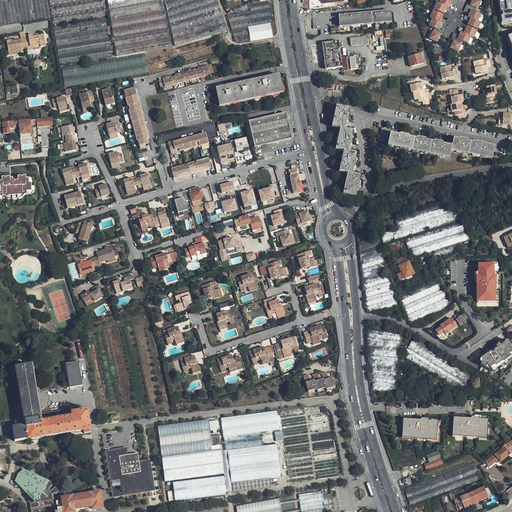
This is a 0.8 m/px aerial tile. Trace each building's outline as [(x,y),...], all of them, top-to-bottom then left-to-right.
[(0,0),(0,26),(51,18),(48,0),(0,0)] [(50,0),(55,24),(106,16),(103,0),(50,0)] [(171,46),(161,0),(107,0),(117,56),(171,46)] [(227,30),(217,0),(165,0),(166,2),(176,46),(227,30)] [(434,8),(444,13),(446,9),(449,11),(451,12),(453,8),(450,7),(452,4),(458,6),(459,3),(460,0),(441,0),(441,3),(437,1),(434,8)] [(469,25),(479,29),(482,22),(481,22),(479,21),(482,14),(477,11),(478,8),(479,8),(483,1),(480,0),(473,0),(472,5),(469,3),(467,7),(466,10),(471,13),(469,16),(467,15),(465,18),(471,21),(469,25)] [(511,0),(500,0),(501,3),(502,3),(503,7),(501,7),(502,12),(501,12),(502,16),(503,16),(504,21),(508,21),(511,20),(511,0)] [(240,43),(274,38),(271,23),(273,23),(270,3),(250,5),(250,11),(227,15),(236,42),(240,43)] [(443,14),(434,10),(430,17),(431,17),(432,17),(433,18),(430,25),(436,28),(434,31),(433,31),(430,38),(435,40),(438,42),(441,34),(444,36),(445,32),(447,29),(441,26),(443,23),(446,24),(447,20),(442,18),(443,14)] [(338,16),(339,26),(391,21),(390,11),(338,16)] [(58,47),(109,38),(106,20),(106,19),(55,27),(58,47)] [(478,31),(468,26),(467,29),(464,28),(461,27),(459,31),(462,32),(461,35),(455,32),(453,36),(452,39),(454,41),(451,48),(459,52),(462,44),(461,44),(463,41),(469,43),(472,36),(475,38),(478,31)] [(20,50),(28,49),(31,49),(31,47),(35,47),(35,50),(35,51),(42,50),(41,48),(46,47),(45,36),(40,37),(34,38),(34,35),(29,36),(30,39),(26,39),(12,41),(12,40),(7,41),(9,52),(20,50)] [(351,46),(367,45),(367,36),(350,37),(351,46)] [(112,56),(109,38),(58,47),(61,64),(112,56)] [(340,40),(322,42),(325,69),(342,67),(342,71),(357,69),(357,64),(360,64),(359,56),(341,57),(340,40)] [(407,56),(410,66),(424,62),(421,52),(407,56)] [(145,54),(62,68),(65,87),(149,72),(145,54)] [(474,61),(476,73),(488,71),(487,67),(491,67),(490,60),(486,61),(487,66),(485,66),(483,60),(474,61)] [(160,81),(162,88),(166,87),(166,88),(168,87),(174,86),(174,85),(187,82),(199,79),(212,75),(212,74),(210,67),(207,68),(207,64),(199,66),(200,68),(201,70),(197,71),(196,69),(188,71),(189,73),(185,74),(184,73),(176,75),(176,77),(172,78),(172,76),(164,78),(164,79),(160,81)] [(440,67),(443,79),(454,77),(454,76),(457,75),(456,69),(452,70),(453,71),(451,71),(450,65),(440,67)] [(281,92),(278,77),(266,80),(265,77),(262,78),(263,80),(252,83),(252,82),(245,84),(245,82),(241,82),(242,84),(229,87),(228,87),(224,86),(225,88),(218,90),(222,105),(281,92)] [(496,79),(498,87),(502,86),(502,87),(505,87),(502,77),(496,79)] [(410,85),(411,92),(412,91),(413,98),(419,97),(420,100),(421,101),(428,100),(427,96),(428,96),(427,89),(422,90),(421,83),(416,84),(415,81),(411,80),(407,81),(408,85),(410,85)] [(485,100),(485,104),(498,102),(497,98),(498,98),(495,85),(487,87),(488,92),(489,96),(487,96),(488,100),(485,100)] [(135,130),(137,138),(138,142),(139,142),(141,150),(147,149),(146,145),(149,144),(148,139),(149,139),(148,135),(146,127),(144,120),(142,111),(140,104),(139,98),(138,98),(136,89),(125,92),(127,101),(129,107),(130,106),(132,111),(130,111),(131,114),(133,122),(135,130)] [(102,92),(106,106),(114,104),(111,90),(102,92)] [(80,95),(83,109),(91,107),(90,103),(89,98),(90,98),(91,100),(94,99),(93,91),(88,92),(88,93),(80,95)] [(452,104),(450,105),(451,108),(452,112),(458,111),(459,111),(462,110),(462,107),(461,103),(463,102),(462,95),(457,96),(457,92),(450,93),(451,97),(452,104)] [(65,97),(52,100),(54,108),(59,107),(59,110),(67,108),(65,97)] [(337,106),(333,125),(341,127),(336,148),(344,150),(340,171),(348,173),(343,193),(355,196),(359,176),(351,174),(356,153),(349,152),(353,130),(345,128),(350,108),(337,106)] [(288,113),(252,121),(257,147),(294,139),(288,113)] [(511,115),(511,114),(504,114),(504,118),(499,117),(499,124),(511,124),(511,126),(511,115)] [(38,127),(46,126),(53,126),(53,120),(52,118),(48,118),(42,119),(37,119),(37,122),(38,127)] [(10,129),(14,129),(14,126),(20,126),(20,135),(32,134),(31,122),(31,120),(19,121),(3,123),(3,130),(10,129)] [(224,122),(217,123),(220,133),(226,131),(224,124),(224,122)] [(232,122),(224,124),(226,131),(233,129),(232,122)] [(118,134),(122,133),(120,125),(116,126),(115,123),(107,126),(109,136),(118,134)] [(66,136),(66,140),(73,139),(75,138),(74,131),(73,127),(73,125),(61,128),(63,136),(66,136)] [(494,147),(453,138),(452,146),(391,133),(392,130),(382,127),(380,140),(390,142),(389,146),(449,159),(451,150),(492,159),(494,147)] [(209,144),(206,134),(177,142),(173,143),(173,141),(169,142),(171,152),(176,150),(176,153),(209,144)] [(247,138),(231,142),(232,145),(233,148),(238,147),(249,144),(247,138)] [(66,140),(64,140),(65,144),(66,153),(77,150),(76,145),(76,142),(73,142),(73,139),(66,140)] [(233,148),(232,145),(223,147),(219,148),(223,166),(229,164),(229,161),(236,160),(233,148)] [(109,155),(112,165),(124,162),(122,154),(118,155),(117,153),(109,155)] [(211,168),(209,158),(188,164),(188,165),(172,169),(175,179),(191,174),(211,168)] [(77,175),(78,177),(82,176),(90,174),(87,164),(79,166),(80,169),(76,170),(77,175)] [(73,176),(77,175),(76,170),(75,168),(71,169),(63,171),(65,181),(73,179),(73,176)] [(288,191),(289,195),(303,192),(301,183),(298,174),(297,168),(289,170),(294,190),(288,191)] [(306,172),(298,174),(301,183),(308,181),(306,172)] [(124,182),(127,191),(136,189),(135,187),(139,186),(139,188),(151,185),(148,175),(140,177),(141,179),(137,181),(136,178),(124,182)] [(30,184),(29,179),(27,179),(27,176),(24,176),(23,177),(22,176),(18,176),(18,178),(15,178),(15,179),(11,179),(11,177),(8,177),(7,178),(6,177),(0,177),(0,179),(0,191),(3,191),(3,194),(3,196),(5,196),(7,198),(8,197),(9,196),(21,195),(23,196),(23,197),(25,195),(28,195),(27,192),(32,191),(32,189),(32,184),(30,184)] [(232,182),(220,185),(222,192),(234,189),(232,182)] [(96,191),(98,199),(110,195),(107,185),(99,187),(100,190),(96,191)] [(262,201),(275,198),(272,187),(259,191),(262,201)] [(200,188),(190,191),(193,200),(195,206),(204,203),(203,198),(201,191),(200,188)] [(191,201),(188,191),(178,194),(180,200),(175,201),(180,217),(185,216),(184,212),(189,211),(186,202),(191,201)] [(251,191),(241,194),(245,207),(255,204),(251,191)] [(83,204),(79,193),(73,194),(67,196),(64,197),(67,208),(83,204)] [(440,197),(421,199),(398,206),(400,215),(442,202),(440,197)] [(235,199),(221,203),(224,213),(238,209),(235,199)] [(457,209),(454,200),(397,217),(400,226),(457,209)] [(152,216),(154,223),(160,221),(161,223),(161,225),(169,223),(164,208),(159,210),(160,214),(156,215),(154,209),(150,210),(152,216)] [(285,212),(284,208),(275,211),(276,214),(274,215),(275,220),(274,220),(275,226),(286,222),(284,215),(283,212),(285,212)] [(139,221),(142,231),(147,229),(147,228),(147,226),(149,225),(149,227),(155,225),(154,223),(152,216),(149,217),(148,215),(145,216),(144,214),(141,215),(140,211),(136,212),(137,215),(138,218),(141,217),(142,220),(139,221)] [(310,220),(308,211),(303,212),(300,213),(299,211),(295,212),(298,224),(302,222),(306,221),(310,220)] [(461,219),(459,211),(381,235),(383,244),(461,219)] [(260,217),(251,221),(249,216),(240,219),(240,220),(238,221),(237,220),(236,220),(236,222),(238,229),(242,228),(252,225),(254,232),(263,228),(260,217)] [(79,225),(76,234),(80,235),(79,239),(87,242),(93,225),(89,223),(85,222),(83,226),(79,225)] [(463,222),(405,240),(408,248),(408,249),(411,248),(413,257),(428,252),(430,260),(452,253),(464,246),(462,242),(469,240),(463,222)] [(291,234),(290,230),(278,234),(279,238),(281,237),(282,240),(284,245),(293,243),(291,234)] [(510,244),(506,234),(502,236),(506,246),(510,244)] [(382,254),(377,237),(368,240),(373,256),(382,254)] [(185,249),(187,255),(192,254),(192,257),(198,255),(198,257),(207,254),(204,243),(202,238),(196,240),(197,244),(198,246),(195,246),(185,249)] [(231,239),(219,241),(221,250),(220,251),(222,256),(227,255),(226,250),(237,247),(238,250),(243,249),(241,242),(238,243),(238,240),(235,241),(234,238),(231,239)] [(391,243),(384,245),(387,255),(403,250),(400,243),(391,246),(391,243)] [(107,261),(115,258),(112,248),(108,249),(105,250),(96,252),(98,257),(94,258),(90,259),(90,260),(83,263),(80,264),(78,264),(81,275),(88,273),(94,271),(93,267),(96,265),(100,264),(100,263),(107,261)] [(255,252),(247,254),(249,261),(257,259),(255,252)] [(304,257),(299,258),(302,269),(310,266),(310,268),(316,266),(313,259),(311,259),(310,256),(308,252),(303,253),(304,257)] [(151,258),(155,268),(159,267),(160,271),(166,269),(165,266),(165,264),(169,262),(170,265),(175,263),(174,261),(171,253),(168,254),(168,253),(151,258)] [(382,256),(382,255),(361,262),(363,279),(387,271),(382,256)] [(405,278),(414,274),(411,267),(410,265),(408,262),(406,257),(397,261),(399,266),(402,272),(397,274),(400,281),(405,278)] [(278,261),(272,263),(273,267),(268,268),(267,264),(268,264),(267,260),(262,261),(263,266),(259,267),(262,276),(270,274),(271,279),(279,276),(280,278),(285,276),(283,268),(280,269),(279,265),(278,261)] [(493,272),(493,266),(490,266),(477,266),(477,273),(478,277),(476,277),(476,283),(477,300),(482,300),(482,301),(488,301),(488,300),(494,299),(494,293),(494,286),(494,282),(493,282),(493,276),(493,272)] [(251,273),(241,276),(243,280),(239,281),(241,288),(245,287),(249,286),(250,288),(257,286),(255,280),(254,280),(251,273)] [(371,313),(397,305),(396,299),(388,273),(364,281),(368,313),(371,313)] [(142,276),(135,278),(138,286),(141,285),(144,284),(142,276)] [(112,282),(115,291),(122,289),(122,291),(132,288),(130,280),(127,281),(126,277),(123,278),(124,280),(124,281),(120,283),(119,281),(119,280),(112,282)] [(310,285),(305,286),(308,294),(306,295),(308,300),(315,298),(314,295),(318,294),(322,292),(320,287),(316,288),(315,283),(319,282),(317,278),(309,281),(310,285)] [(213,281),(207,283),(208,286),(204,288),(207,298),(214,295),(215,297),(220,296),(218,288),(215,288),(214,285),(213,281)] [(438,281),(400,297),(407,315),(406,316),(410,324),(452,306),(448,297),(447,297),(443,288),(441,289),(438,281)] [(81,295),(85,302),(93,298),(94,301),(103,296),(100,292),(98,289),(99,288),(98,285),(93,287),(92,288),(92,290),(93,292),(90,294),(89,292),(89,291),(81,295)] [(179,298),(180,302),(178,302),(181,310),(187,308),(186,306),(193,304),(190,294),(185,295),(184,292),(178,294),(179,298)] [(497,293),(494,293),(494,299),(488,300),(488,301),(482,301),(482,300),(477,300),(477,303),(497,303),(497,293)] [(281,306),(279,299),(275,301),(274,297),(265,300),(266,303),(265,304),(267,308),(269,314),(273,313),(276,312),(277,314),(285,312),(283,306),(281,306)] [(223,311),(217,313),(219,321),(218,321),(220,326),(228,324),(227,321),(230,320),(235,319),(233,313),(229,315),(227,310),(231,308),(230,306),(222,309),(223,311)] [(455,319),(459,323),(467,317),(464,313),(455,319)] [(452,319),(440,326),(442,328),(436,331),(440,336),(445,333),(447,331),(449,333),(457,326),(452,319)] [(170,320),(162,322),(163,328),(172,325),(170,320)] [(164,330),(168,329),(169,333),(165,335),(167,340),(171,339),(175,338),(176,340),(184,338),(182,332),(180,332),(178,326),(173,327),(172,325),(163,328),(164,330)] [(321,325),(310,328),(312,332),(313,336),(311,336),(310,333),(308,333),(308,331),(304,333),(307,343),(313,342),(320,339),(319,336),(323,335),(327,334),(325,328),(322,329),(321,325)] [(400,348),(401,333),(367,329),(368,345),(400,348)] [(292,337),(281,340),(284,347),(282,348),(280,344),(276,345),(279,356),(284,354),(292,351),(291,349),(295,348),(299,346),(297,340),(293,341),(292,337)] [(57,346),(69,343),(67,338),(56,341),(57,346)] [(476,375),(413,338),(407,349),(470,386),(476,375)] [(488,353),(487,353),(481,358),(482,361),(480,365),(482,366),(484,367),(490,370),(494,367),(495,368),(496,368),(499,366),(507,360),(510,358),(509,356),(511,354),(511,347),(507,340),(500,345),(496,348),(491,352),(490,352),(489,352),(488,352),(488,353)] [(273,344),(264,347),(265,350),(272,348),(273,353),(276,352),(273,344)] [(264,346),(250,350),(253,361),(257,359),(261,358),(262,361),(270,358),(270,361),(275,359),(273,353),(272,348),(265,350),(264,347),(264,346)] [(397,366),(399,351),(368,347),(368,362),(397,366)] [(470,386),(407,349),(403,356),(405,357),(401,364),(399,373),(439,397),(444,389),(455,396),(459,389),(466,393),(470,386)] [(195,355),(190,357),(189,353),(180,356),(181,358),(182,364),(180,364),(182,370),(184,369),(184,370),(188,369),(192,367),(192,370),(200,367),(198,361),(197,361),(195,355)] [(232,354),(223,357),(218,358),(219,363),(221,369),(226,367),(229,366),(230,369),(238,366),(237,364),(241,362),(239,354),(235,355),(235,357),(234,357),(232,354)] [(507,360),(499,366),(500,369),(502,368),(504,367),(506,365),(508,364),(509,362),(507,360)] [(65,364),(69,388),(82,386),(78,362),(65,364)] [(394,393),(397,369),(368,365),(372,391),(394,393)] [(34,366),(17,369),(25,420),(26,420),(27,426),(15,428),(17,441),(29,439),(44,437),(44,436),(76,431),(76,432),(91,429),(88,411),(73,413),(73,409),(43,415),(34,366)] [(336,386),(333,377),(329,379),(327,372),(322,374),(324,379),(320,380),(318,373),(313,375),(315,380),(311,381),(309,375),(304,376),(306,383),(309,392),(318,389),(318,390),(327,387),(327,388),(336,386)] [(487,438),(488,419),(486,419),(485,435),(456,433),(456,417),(453,417),(452,436),(455,436),(484,438),(487,438)] [(471,418),(456,417),(456,433),(485,435),(486,419),(479,418),(479,419),(471,419),(471,418)] [(437,440),(438,421),(436,421),(435,437),(405,436),(406,419),(403,419),(402,438),(405,438),(435,440),(437,440)] [(420,420),(406,419),(405,436),(435,437),(436,421),(429,420),(428,421),(420,421),(420,420)] [(282,431),(274,432),(276,441),(284,440),(282,431)] [(219,436),(212,437),(213,446),(220,445),(219,436)] [(501,461),(511,453),(506,447),(511,443),(510,441),(504,445),(502,447),(503,448),(495,454),(493,455),(485,461),(489,466),(497,460),(494,456),(496,455),(501,461)] [(155,490),(150,461),(147,461),(147,462),(140,463),(139,454),(126,456),(119,457),(118,451),(108,452),(114,489),(125,487),(126,494),(155,490)] [(423,463),(426,469),(442,463),(438,451),(426,455),(428,461),(423,463)] [(481,479),(475,463),(403,489),(408,505),(481,479)] [(55,511),(52,495),(60,492),(57,486),(54,483),(51,481),(27,470),(20,473),(18,481),(35,501),(35,503),(32,503),(33,511),(55,511)] [(125,487),(114,489),(115,496),(126,494),(125,487)] [(471,494),(474,502),(482,499),(483,500),(484,502),(490,500),(488,496),(489,496),(486,488),(471,494)] [(466,489),(453,495),(456,503),(457,505),(458,505),(461,509),(465,507),(464,506),(472,502),(469,495),(466,489)] [(64,511),(74,511),(74,509),(92,506),(93,509),(103,507),(101,491),(90,493),(90,494),(72,496),(62,497),(64,511)] [(326,491),(299,494),(300,511),(323,511),(329,511),(329,505),(332,505),(331,493),(326,494),(326,491)] [(483,500),(482,499),(474,502),(471,494),(469,495),(472,502),(472,504),(475,503),(483,500)] [(236,505),(236,511),(281,511),(279,498),(236,505)]
